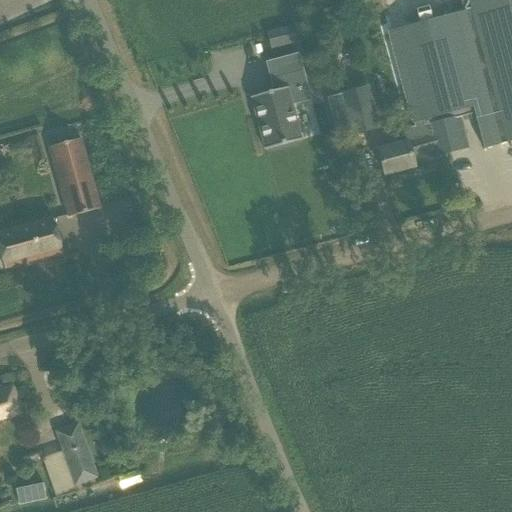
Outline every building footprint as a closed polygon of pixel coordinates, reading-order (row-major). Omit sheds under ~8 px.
[(511,0),(370,0),(371,3),(380,0),(459,0),(462,8),(468,7),(469,11),(387,32),(410,124),(422,121),(424,126),(404,133),(407,144),(378,151),(385,176),(414,168),(411,157),(430,152),(432,159),(468,149),(459,117),(474,114),(482,145),(511,137),(511,0)] [(270,79),(274,92),(251,98),(265,151),(301,141),(288,90),(307,85),(303,70),(270,79)] [(379,129),(371,98),(343,105),(351,136),(379,129)] [(81,140),(49,149),(56,174),(71,170),(76,189),(62,193),(69,218),(100,209),(81,140)] [(0,233),(0,252),(5,270),(62,254),(52,219),(0,233)] [(0,389),(0,419),(20,415),(12,386),(0,389)] [(55,432),(75,487),(99,478),(94,465),(98,463),(83,422),(55,432)] [(137,471),(117,478),(122,490),(141,483),(137,471)]
